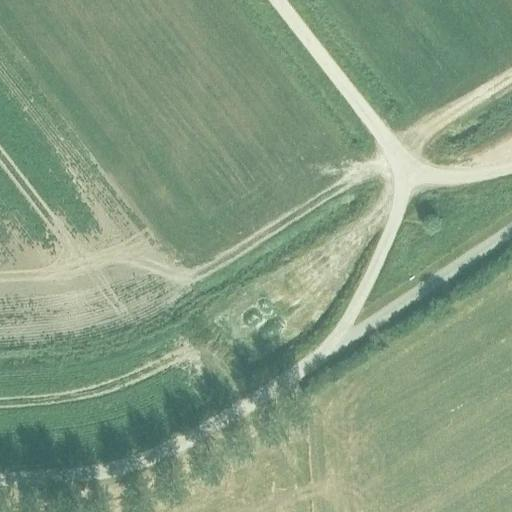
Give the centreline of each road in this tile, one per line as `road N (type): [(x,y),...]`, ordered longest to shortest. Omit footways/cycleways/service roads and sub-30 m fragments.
road 1 (tertiary): [(0,473),(152,459),(336,347)]
road 2 (unclassified): [(412,178),(273,0)]
road 3 (tertiary): [(336,347),(511,230)]
road 4 (unclassified): [(412,178),(336,347)]
